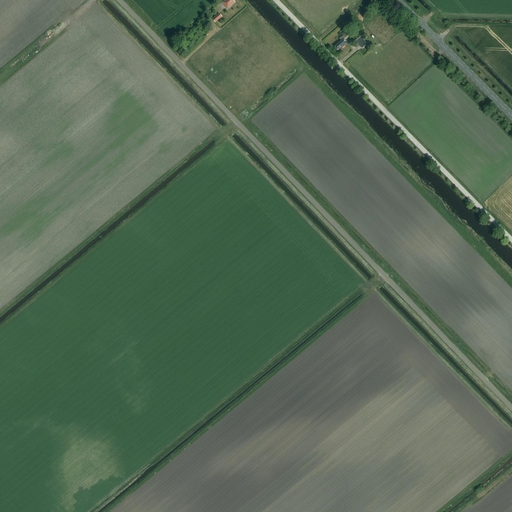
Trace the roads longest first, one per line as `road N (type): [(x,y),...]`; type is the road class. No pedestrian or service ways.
road 1 (unclassified): [(511,408),(119,0)]
road 2 (tertiary): [(511,240),(274,0)]
road 3 (primary): [(511,119),(397,0)]
